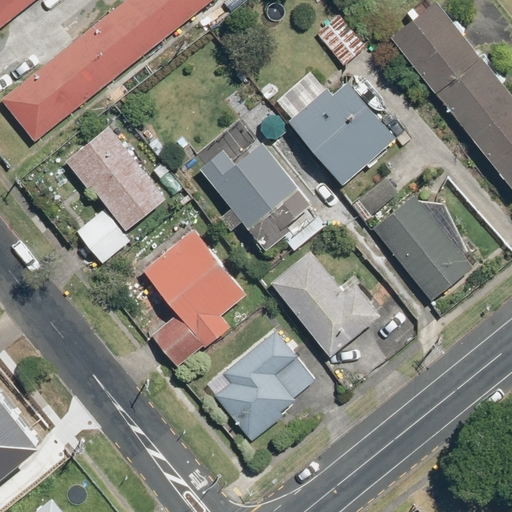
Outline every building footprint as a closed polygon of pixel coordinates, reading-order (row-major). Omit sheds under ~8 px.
[(158,0),(12,114),(45,156),(244,0),(0,0),(0,45),(57,0),(158,0)] [(511,81),(445,0),(434,0),(394,32),(511,176),(511,81)] [(346,10),(321,30),(348,63),(373,42),(346,10)] [(294,116),(293,117),(347,180),(402,133),(354,77),(338,91),(332,84),(330,86),(314,68),(279,98),(294,116)] [(171,193),(113,122),(69,158),(91,185),(95,181),(131,225),(171,193)] [(227,161),(211,174),(236,204),(227,212),(238,225),(247,217),(271,246),(292,229),(288,224),(319,198),(268,137),(265,140),(256,129),(223,157),(227,161)] [(419,192),(377,226),(435,297),(477,264),(419,192)] [(109,205),(80,229),(107,261),(135,237),(109,205)] [(200,224),(147,266),(182,309),(155,332),(181,363),(208,341),(210,343),(237,322),(227,310),(253,289),(200,224)] [(316,246),(275,279),(335,353),(388,310),(362,279),(365,277),(359,269),(345,281),(316,246)] [(303,352),(281,325),(210,383),(255,438),(288,412),(285,409),(301,395),(300,393),(322,375),(308,358),(284,377),(279,371),(303,352)] [(0,470),(4,475),(37,449),(0,404),(0,470)] [(34,511),(69,511),(56,495),(34,511)]
